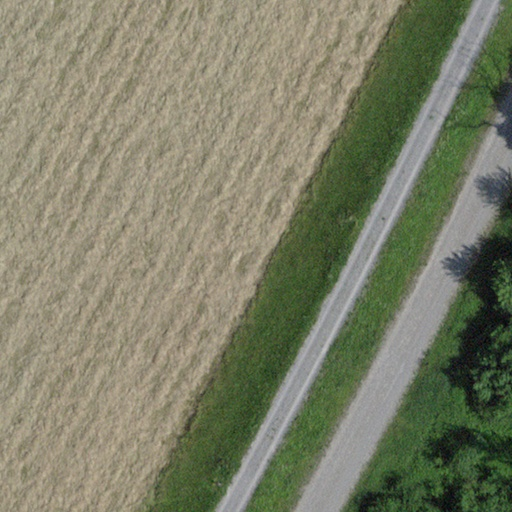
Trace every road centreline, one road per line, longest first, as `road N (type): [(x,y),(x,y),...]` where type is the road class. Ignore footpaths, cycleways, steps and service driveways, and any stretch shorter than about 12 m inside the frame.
road 1 (track): [(497,0),(238,511)]
road 2 (track): [(322,511),(511,138)]
